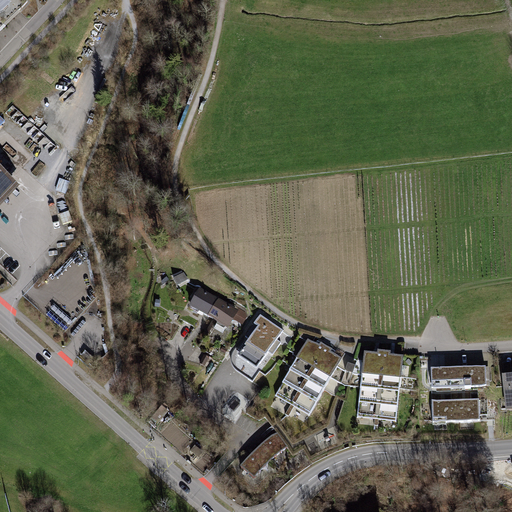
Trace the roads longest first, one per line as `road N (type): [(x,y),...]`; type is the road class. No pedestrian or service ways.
road 1 (track): [(222,0),(216,45),(174,157),(173,191),(192,225),(251,292),(305,330),(349,343),(438,341)]
road 2 (track): [(126,0),(136,45),(80,193),(102,259),(118,356),(102,394)]
road 3 (tertiary): [(0,318),(217,511)]
road 4 (tertiary): [(276,511),(307,482),(359,455),(511,449)]
